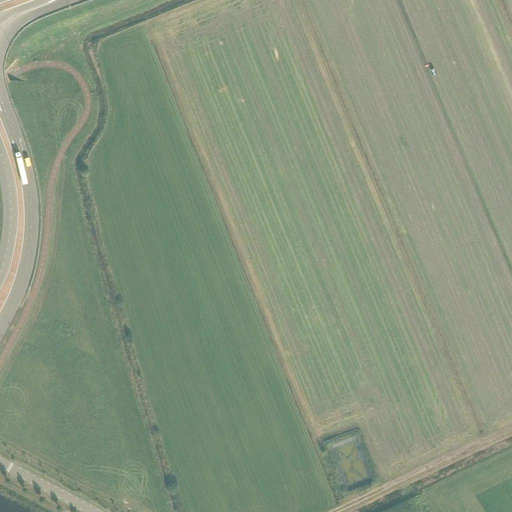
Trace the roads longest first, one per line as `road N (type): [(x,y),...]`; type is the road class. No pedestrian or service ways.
road 1 (secondary): [(0,329),(18,291),(31,226),(24,173),(0,107)]
road 2 (secondary): [(0,142),(12,209),(0,273)]
